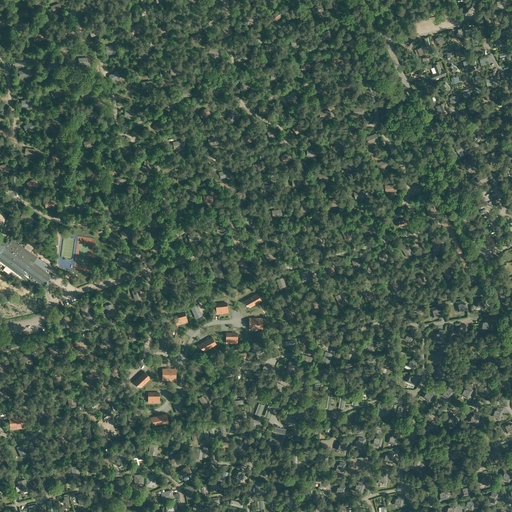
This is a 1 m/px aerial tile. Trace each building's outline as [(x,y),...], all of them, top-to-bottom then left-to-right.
[(94,5),(90,0),(88,0),(82,5),(86,11),(94,5)] [(507,0),(503,0),(497,2),(499,9),(509,6),(507,0)] [(62,9),(60,3),(50,6),(53,13),(62,9)] [(321,4),(311,8),(313,15),(324,11),(321,4)] [(30,16),(28,9),(19,10),(20,17),(30,16)] [(271,16),(276,21),(283,15),(278,10),(271,16)] [(488,12),(484,14),(488,26),(493,25),(488,12)] [(497,13),(492,15),(496,26),(497,26),(500,25),(501,24),(497,13)] [(139,23),(130,28),(133,34),(142,30),(139,23)] [(61,29),(65,35),(73,30),(69,24),(61,29)] [(227,36),(233,32),(227,24),(222,28),(227,36)] [(167,25),(158,27),(159,34),(169,32),(167,25)] [(98,27),(89,30),(91,37),(100,33),(98,27)] [(477,27),(465,30),(466,35),(478,31),(477,27)] [(319,33),(321,40),(332,36),(329,30),(319,33)] [(42,32),(33,35),(35,42),(44,39),(42,32)] [(199,34),(190,36),(192,43),(201,40),(199,34)] [(290,39),(292,46),(301,43),(299,36),(290,39)] [(265,44),(267,51),(277,48),(275,41),(265,44)] [(106,53),(116,52),(115,45),(106,46),(106,53)] [(211,46),(209,53),(218,56),(220,49),(211,46)] [(509,51),(499,53),(500,58),(506,56),(507,61),(511,59),(509,51)] [(245,52),(236,55),(239,62),(247,59),(245,52)] [(341,55),(332,57),(333,64),(342,62),(341,55)] [(59,67),(57,60),(46,62),(48,69),(59,67)] [(443,76),(446,74),(444,70),(441,71),(438,64),(434,65),(437,73),(433,75),(434,79),(438,77),(439,78),(443,76)] [(31,75),(29,68),(19,71),(20,78),(31,75)] [(109,75),(112,81),(121,76),(117,70),(109,75)] [(281,78),(279,71),(270,72),(271,79),(281,78)] [(487,86),(496,84),(494,77),(485,79),(487,86)] [(151,80),(141,82),(142,89),(152,88),(151,80)] [(349,80),(339,82),(341,89),(351,87),(349,80)] [(251,88),(248,81),(239,84),(241,91),(251,88)] [(224,89),(219,83),(212,89),(216,95),(224,89)] [(51,92),(53,98),(62,95),(59,88),(51,92)] [(89,88),(80,90),(82,97),(91,94),(89,88)] [(192,88),(182,90),(183,97),(193,95),(192,88)] [(294,92),(285,96),(289,102),(297,98),(294,92)] [(488,101),(496,99),(495,92),(486,94),(488,101)] [(163,106),(168,111),(175,104),(170,99),(163,106)] [(470,111),(478,108),(475,100),(473,101),(473,103),(467,105),(470,111)] [(442,115),(449,112),(447,108),(446,109),(444,103),(438,106),(442,115)] [(199,113),(203,119),(211,113),(206,107),(199,113)] [(98,111),(88,109),(87,116),(96,118),(98,111)] [(329,109),(319,112),(321,119),(331,116),(329,109)] [(238,114),(231,110),(226,120),(233,123),(238,114)] [(51,116),(53,123),(62,120),(60,114),(51,116)] [(158,131),(164,124),(159,120),(153,126),(158,131)] [(32,121),(23,126),(27,132),(35,128),(32,121)] [(473,133),(482,124),(479,121),(470,130),(473,133)] [(300,123),(292,128),(296,134),(304,128),(300,123)] [(499,136),(504,127),(497,124),(493,133),(499,136)] [(267,132),(270,138),(278,135),(276,128),(267,132)] [(481,138),(487,132),(483,128),(476,134),(481,138)] [(452,139),(459,136),(458,133),(457,134),(454,129),(449,131),(452,139)] [(376,133),(366,137),(369,143),(371,143),(379,140),(376,133)] [(250,134),(241,136),(242,143),(252,142),(250,134)] [(209,145),(219,143),(218,136),(208,138),(209,145)] [(92,138),(83,142),(86,148),(95,145),(92,138)] [(183,139),(173,142),(174,149),(185,146),(183,139)] [(335,146),(345,147),(345,140),(335,139),(335,146)] [(458,153),(467,148),(464,142),(454,147),(458,153)] [(36,149),(26,147),(24,154),(35,156),(36,149)] [(50,158),(57,162),(62,155),(56,151),(50,158)] [(292,158),(289,152),(280,156),(283,162),(292,158)] [(497,161),(497,158),(495,158),(494,153),(488,154),(490,163),(497,161)] [(263,160),(254,165),(258,171),(266,166),(263,160)] [(386,160),(376,163),(378,170),(388,166),(386,160)] [(476,160),(467,165),(470,171),(480,166),(476,160)] [(145,161),(141,168),(150,172),(153,166),(145,161)] [(0,165),(0,167),(1,172),(10,169),(8,163),(0,165)] [(346,172),(356,169),(354,163),(345,165),(346,172)] [(231,175),(229,168),(218,172),(221,179),(231,175)] [(185,171),(176,173),(177,180),(187,178),(185,171)] [(89,185),(95,176),(89,172),(83,180),(89,185)] [(479,184),(489,180),(486,173),(477,177),(479,184)] [(126,180),(123,174),(115,177),(117,184),(126,180)] [(64,175),(55,176),(55,183),(65,182),(64,175)] [(35,177),(26,183),(30,189),(39,183),(35,177)] [(292,180),(293,187),(302,186),(301,178),(292,180)] [(395,184),(384,185),(386,193),(396,191),(395,184)] [(139,187),(140,194),(150,193),(148,186),(139,187)] [(243,189),(235,193),(238,200),(246,196),(243,189)] [(354,192),(356,199),(366,196),(365,189),(354,192)] [(45,201),(46,208),(55,206),(54,199),(45,201)] [(86,202),(78,200),(76,209),(83,211),(86,202)] [(119,203),(111,208),(115,214),(123,209),(119,203)] [(426,206),(429,218),(436,216),(433,204),(426,206)] [(183,206),(173,209),(176,216),(185,213),(183,206)] [(272,210),(273,217),(282,215),(281,208),(272,210)] [(20,216),(30,223),(34,217),(24,211),(20,216)] [(251,215),(242,218),(244,225),(253,222),(251,215)] [(147,220),(148,227),(158,225),(156,218),(147,220)] [(373,221),(366,224),(370,233),(377,230),(373,221)] [(216,226),(218,232),(227,230),(225,223),(216,226)] [(119,233),(123,238),(132,233),(129,227),(119,233)] [(348,227),(341,230),(346,241),(353,238),(348,227)] [(198,231),(188,235),(190,241),(200,237),(198,231)] [(326,241),(321,233),(315,236),(319,245),(326,241)] [(42,288),(52,275),(34,262),(37,257),(12,238),(8,243),(3,239),(0,244),(0,253),(0,254),(0,260),(22,277),(24,275),(42,288)] [(432,240),(433,251),(440,250),(438,240),(432,240)] [(163,247),(160,241),(151,244),(153,251),(163,247)] [(300,249),(296,241),(290,244),(294,252),(300,249)] [(402,250),(407,258),(413,254),(408,246),(402,250)] [(275,256),(268,248),(263,252),(269,260),(275,256)] [(385,251),(378,253),(380,262),(386,261),(385,251)] [(114,262),(120,266),(127,257),(121,253),(114,262)] [(249,265),(244,256),(238,259),(243,269),(249,265)] [(352,260),(355,269),(362,267),(359,258),(352,260)] [(223,274),(219,263),(212,265),(216,276),(223,274)] [(326,267),(329,275),(335,273),(333,265),(326,267)] [(448,268),(442,272),(447,280),(453,276),(448,268)] [(195,280),(192,269),(186,271),(188,282),(195,280)] [(301,271),(302,280),(309,280),(308,270),(301,271)] [(416,276),(418,285),(425,283),(423,274),(416,276)] [(283,277),(276,279),(279,288),(286,286),(283,277)] [(170,288),(166,278),(159,281),(163,290),(170,288)] [(393,280),(387,284),(393,294),(400,290),(393,280)] [(367,287),(361,290),(366,301),(373,297),(367,287)] [(142,298),(138,288),(132,290),(135,300),(142,298)] [(257,293),(246,299),(250,306),(261,300),(257,293)] [(340,306),(347,303),(342,293),(335,296),(340,306)] [(476,307),(486,309),(488,299),(482,297),(481,300),(477,300),(476,307)] [(312,312),(319,310),(316,299),(309,300),(312,312)] [(456,302),(458,312),(468,310),(467,303),(464,304),(463,300),(456,302)] [(227,302),(216,303),(217,311),(222,310),(223,313),(228,312),(227,302)] [(115,314),(112,303),(105,305),(108,316),(115,314)] [(91,316),(87,305),(81,307),(84,318),(91,316)] [(197,305),(191,308),(196,318),(202,315),(197,305)] [(287,319),(294,317),(291,306),(284,308),(287,319)] [(430,308),(432,318),(443,315),(441,309),(438,310),(437,306),(430,308)] [(184,312),(174,315),(176,322),(181,320),(182,323),(187,322),(184,312)] [(68,325),(64,317),(58,320),(62,328),(68,325)] [(250,318),(250,327),(258,327),(258,329),(262,329),(263,318),(250,318)] [(490,330),(492,320),(485,319),(485,322),(481,321),(480,328),(490,330)] [(467,335),(467,324),(461,324),(460,327),(457,327),(456,334),(467,335)] [(170,331),(160,328),(155,350),(165,352),(170,331)] [(128,331),(129,341),(137,340),(135,330),(128,331)] [(444,341),(445,331),(439,330),(438,333),(435,333),(434,340),(444,341)] [(411,344),(417,335),(411,331),(409,334),(406,332),(402,338),(411,344)] [(227,333),(227,340),(232,340),(232,343),(237,343),(237,333),(227,333)] [(103,345),(110,343),(108,334),(101,336),(103,345)] [(388,347),(391,338),(384,335),(381,345),(388,347)] [(212,337),(201,343),(205,350),(216,344),(212,337)] [(79,339),(73,343),(79,351),(85,346),(79,339)] [(371,339),(367,349),(374,351),(377,341),(371,339)] [(52,356),(59,353),(54,344),(48,348),(52,356)] [(350,345),(345,358),(350,359),(354,347),(350,345)] [(25,362),(32,359),(28,349),(21,352),(25,362)] [(338,349),(334,361),(338,363),(342,351),(338,349)] [(324,357),(323,359),(330,362),(330,359),(332,354),(326,352),(324,357)] [(436,362),(446,363),(447,356),(444,356),(444,352),(437,352),(436,362)] [(305,355),(302,365),(307,366),(308,361),(312,362),(313,357),(305,355)] [(414,370),(419,360),(413,357),(412,360),(408,358),(405,365),(414,370)] [(200,361),(193,363),(197,374),(203,372),(200,361)] [(290,361),(287,369),(294,371),(296,363),(290,361)] [(390,365),(382,362),(378,372),(382,374),(384,368),(388,370),(390,365)] [(109,368),(113,376),(120,373),(115,365),(109,368)] [(372,371),(363,368),(360,378),(365,380),(366,374),(371,375),(372,371)] [(435,379),(445,378),(445,371),(442,371),(442,368),(434,368),(435,379)] [(163,369),(163,377),(171,377),(171,380),(175,380),(175,369),(163,369)] [(144,372),(135,380),(141,386),(150,378),(144,372)] [(52,376),(56,384),(62,381),(58,373),(52,376)] [(86,374),(87,383),(94,383),(93,373),(86,374)] [(343,373),(343,384),(347,384),(348,378),(352,379),(353,374),(343,373)] [(415,385),(419,376),(413,373),(411,376),(408,374),(405,381),(415,385)] [(505,387),(506,383),(508,377),(503,375),(500,385),(505,387)] [(338,379),(330,376),(327,386),(331,387),(333,382),(337,383),(338,379)] [(315,377),(312,387),(316,388),(318,383),(322,384),(323,379),(315,377)] [(24,383),(27,393),(34,391),(30,380),(24,383)] [(302,380),(299,389),(306,391),(309,383),(302,380)] [(487,396),(494,388),(489,384),(487,387),(484,384),(480,390),(487,396)] [(468,399),(473,389),(467,386),(466,389),(463,388),(459,394),(468,399)] [(449,400),(454,391),(448,387),(447,390),(443,388),(440,395),(449,400)] [(4,389),(0,390),(0,396),(2,400),(9,397),(4,389)] [(429,402),(435,394),(430,390),(429,392),(425,390),(421,396),(429,402)] [(294,391),(293,395),(304,399),(305,395),(294,391)] [(148,393),(148,400),(154,400),(154,402),(159,402),(159,393),(148,393)] [(204,394),(198,398),(205,408),(211,404),(204,394)] [(68,398),(69,408),(76,406),(75,397),(68,398)] [(177,414),(184,411),(180,400),(173,402),(177,414)] [(315,403),(311,414),(315,416),(319,405),(315,403)] [(380,415),(386,415),(388,405),(381,404),(380,415)] [(108,405),(102,407),(104,415),(111,413),(108,405)] [(399,405),(396,416),(400,417),(404,407),(399,405)] [(36,411),(40,419),(46,415),(42,407),(36,411)] [(301,407),(296,418),(301,420),(305,409),(301,407)] [(491,416),(501,419),(504,409),(497,407),(496,410),(493,409),(491,416)] [(367,408),(364,419),(369,420),(370,415),(375,416),(376,411),(367,408)] [(288,411),(283,421),(287,423),(292,413),(288,411)] [(478,424),(480,414),(474,412),(473,416),(469,415),(468,422),(478,424)] [(166,414),(154,416),(155,425),(168,422),(166,414)] [(130,426),(137,424),(135,415),(128,416),(130,426)] [(454,427),(459,418),(454,415),(452,417),(449,416),(445,422),(454,427)] [(22,417),(9,418),(10,426),(18,426),(18,428),(23,428),(22,417)] [(250,429),(255,430),(256,424),(260,425),(261,420),(252,419),(250,429)] [(435,432),(438,422),(432,420),(431,423),(427,422),(425,429),(435,432)] [(502,425),(507,434),(511,430),(511,423),(510,424),(508,421),(502,425)] [(320,426),(314,424),(312,432),(318,434),(320,426)] [(85,439),(92,437),(90,428),(83,430),(85,439)] [(295,428),(293,432),(298,434),(295,439),(299,441),(303,432),(295,428)] [(412,442),(419,434),(414,429),(412,432),(409,429),(404,435),(412,442)] [(61,446),(67,442),(61,432),(55,436),(61,446)] [(186,434),(175,436),(176,441),(182,439),(183,444),(188,443),(186,434)] [(387,442),(396,444),(398,435),(393,434),(392,437),(388,436),(387,442)] [(383,437),(377,435),(376,438),(373,437),(371,443),(380,446),(383,437)] [(355,440),(353,446),(362,449),(364,440),(359,438),(358,441),(355,440)] [(237,440),(234,449),(241,451),(243,442),(237,440)] [(227,442),(219,443),(220,453),(224,453),(224,447),(228,446),(227,442)] [(337,444),(336,450),(345,452),(347,443),(342,442),(341,445),(337,444)] [(21,458),(28,455),(23,444),(17,447),(21,458)] [(151,444),(150,454),(157,455),(158,445),(151,444)] [(143,447),(136,449),(139,459),(146,457),(143,447)] [(455,447),(453,455),(459,457),(461,449),(455,447)] [(318,449),(315,453),(319,456),(316,461),(318,463),(325,455),(318,449)] [(488,452),(493,461),(503,456),(500,450),(497,452),(495,449),(488,452)] [(127,451),(120,453),(123,463),(130,462),(127,451)] [(384,454),(382,460),(391,463),(394,454),(388,452),(387,455),(384,454)] [(179,453),(171,460),(176,465),(184,458),(179,453)] [(305,453),(301,462),(307,464),(311,455),(305,453)] [(422,455),(422,458),(420,465),(425,466),(429,457),(422,455)] [(110,456),(103,457),(105,468),(113,466),(110,456)] [(420,465),(422,458),(416,456),(413,465),(419,467),(420,465)] [(280,457),(276,460),(284,469),(288,466),(280,457)] [(94,459),(87,461),(90,471),(97,469),(94,459)] [(321,463),(314,470),(317,473),(324,466),(321,463)] [(335,465),(334,471),(343,473),(345,464),(340,463),(339,466),(335,465)] [(79,464),(71,466),(74,476),(81,474),(79,464)] [(211,465),(205,475),(210,477),(215,467),(211,465)] [(258,469),(262,478),(269,476),(265,466),(258,469)] [(188,467),(179,472),(183,478),(192,473),(188,467)] [(243,480),(247,471),(241,468),(240,471),(237,470),(233,476),(243,480)] [(509,482),(511,475),(511,472),(503,469),(501,475),(504,476),(503,480),(509,482)] [(62,471),(54,473),(57,483),(64,481),(62,471)] [(218,475),(216,479),(224,482),(228,472),(224,471),(222,477),(218,475)] [(377,482),(386,482),(386,472),(380,473),(380,476),(377,476),(377,482)] [(40,474),(33,476),(36,485),(43,483),(40,474)] [(143,474),(134,475),(135,485),(143,485),(143,474)] [(147,474),(146,485),(155,485),(155,474),(147,474)] [(488,486),(492,476),(486,474),(484,477),(481,476),(479,483),(488,486)] [(315,478),(315,482),(320,483),(320,487),(325,488),(326,479),(315,478)] [(26,479),(18,481),(21,491),(29,489),(26,479)] [(122,479),(114,482),(118,492),(125,489),(122,479)] [(354,484),(353,491),(362,493),(364,484),(359,483),(358,485),(354,484)] [(9,494),(7,484),(0,485),(0,490),(4,489),(5,495),(9,494)] [(460,486),(462,497),(469,495),(468,491),(472,490),(470,484),(460,486)] [(196,485),(186,487),(187,494),(197,492),(196,485)] [(260,485),(256,485),(256,494),(267,493),(267,489),(260,489),(260,485)] [(336,487),(334,493),(343,496),(345,487),(340,485),(339,488),(336,487)] [(307,488),(304,496),(310,498),(313,489),(307,488)] [(449,498),(447,488),(441,489),(441,492),(438,493),(439,500),(449,498)] [(171,489),(161,493),(163,501),(174,497),(171,489)] [(96,490),(89,492),(91,502),(99,501),(96,490)] [(495,504),(498,494),(492,492),(491,495),(487,494),(485,501),(495,504)] [(85,493),(78,494),(80,505),(87,503),(85,493)] [(289,495),(286,498),(291,502),(288,505),(291,508),(297,502),(289,495)] [(402,507),(405,497),(398,495),(397,498),(394,497),(392,504),(402,507)] [(435,497),(428,496),(427,506),(433,507),(435,497)] [(473,510),(477,500),(470,498),(469,501),(466,499),(463,506),(473,510)] [(176,502),(166,504),(167,511),(178,509),(176,502)]
